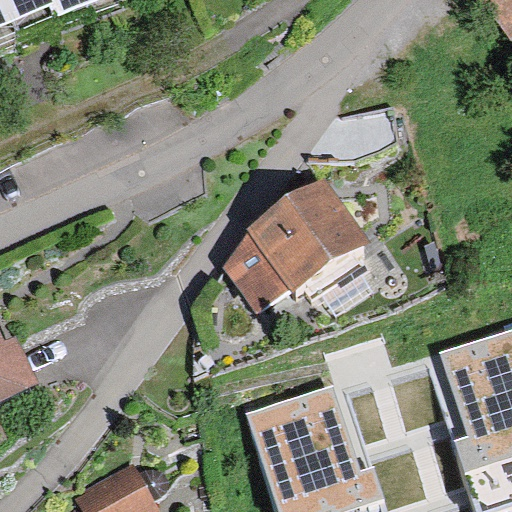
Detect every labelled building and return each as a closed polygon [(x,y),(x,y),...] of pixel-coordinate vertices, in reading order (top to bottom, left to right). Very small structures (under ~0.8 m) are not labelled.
[(0,0),(0,60),(140,1),(139,0),(0,0)] [(511,0),(479,0),(511,41),(511,0)] [(224,275),(257,324),(291,301),(294,305),(370,255),(325,187),(249,238),(224,275)] [(0,414),(42,395),(18,344),(6,350),(0,336),(0,414)] [(511,511),(511,339),(435,364),(460,442),(449,446),(470,511),(511,511)] [(342,394),(244,426),(271,511),(392,511),(379,469),(367,472),(342,394)] [(157,511),(155,507),(162,504),(168,498),(170,487),(165,477),(154,474),(147,474),(139,477),(134,467),(72,500),(78,508),(73,511),(157,511)]
